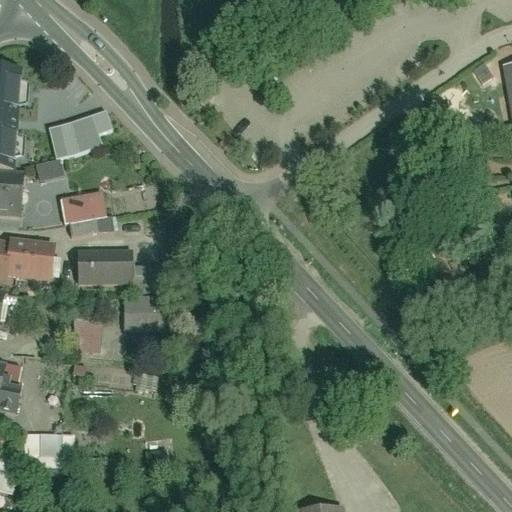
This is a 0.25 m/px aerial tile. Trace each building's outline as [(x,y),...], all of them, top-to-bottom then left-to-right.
[(511,56),(501,59),(511,124),(511,56)] [(0,87),(0,211),(13,212),(13,166),(36,166),(38,178),(72,174),(63,128),(13,134),(13,87),(0,87)] [(103,188),(61,198),(70,236),(112,226),(103,188)] [(0,242),(0,272),(47,275),(50,239),(4,236),(3,243),(0,242)] [(125,248),(77,249),(78,282),(125,281),(125,248)] [(175,298),(127,299),(127,329),(175,328),(175,298)] [(103,321),(72,318),(68,351),(99,354),(103,321)] [(0,363),(0,402),(14,405),(17,387),(0,383),(0,375),(2,364),(0,363)] [(16,423),(0,418),(0,454),(7,457),(16,423)] [(44,460),(44,470),(81,470),(81,437),(33,437),(33,460),(44,460)] [(0,490),(19,496),(26,472),(0,465),(0,490)]
